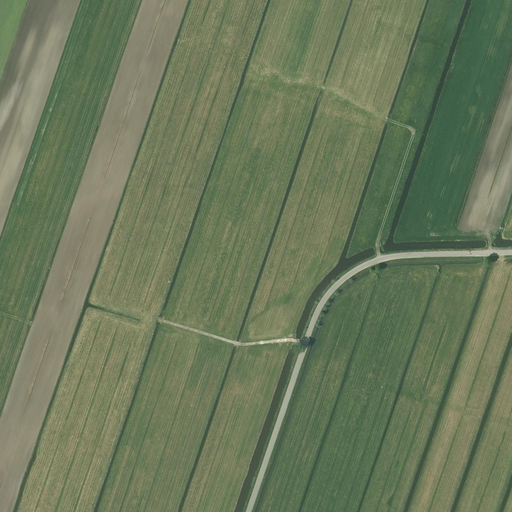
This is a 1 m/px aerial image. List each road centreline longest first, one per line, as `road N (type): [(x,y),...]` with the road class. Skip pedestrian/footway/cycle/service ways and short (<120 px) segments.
road 1 (unclassified): [(247,511),(303,345),(333,290),(381,259),(511,251)]
road 2 (unknown): [(381,259),(380,236),(412,123),(303,76)]
road 3 (track): [(89,511),(168,285)]
road 4 (track): [(0,392),(56,227)]
road 5 (track): [(303,345),(239,345),(155,319)]
